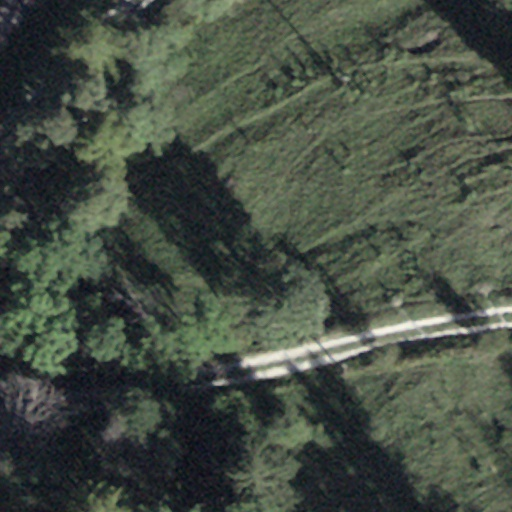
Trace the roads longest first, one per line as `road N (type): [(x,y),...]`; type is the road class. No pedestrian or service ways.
road 1 (track): [(0,413),(453,315),(511,310)]
road 2 (track): [(170,0),(0,147)]
